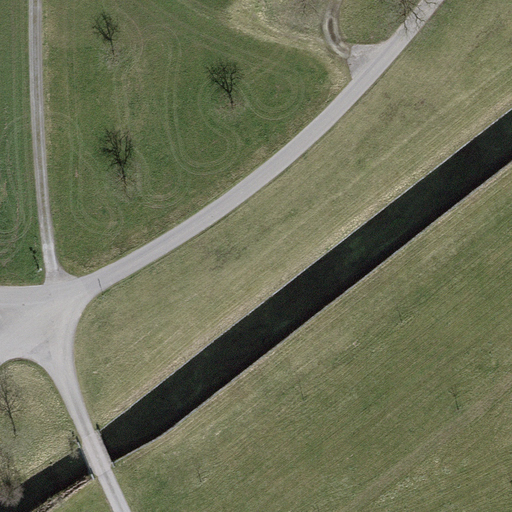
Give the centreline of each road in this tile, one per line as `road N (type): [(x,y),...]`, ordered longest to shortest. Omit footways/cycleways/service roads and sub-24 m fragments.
road 1 (unclassified): [(431,0),(267,175),(137,264),(52,305),(0,312)]
road 2 (track): [(33,0),(52,305)]
